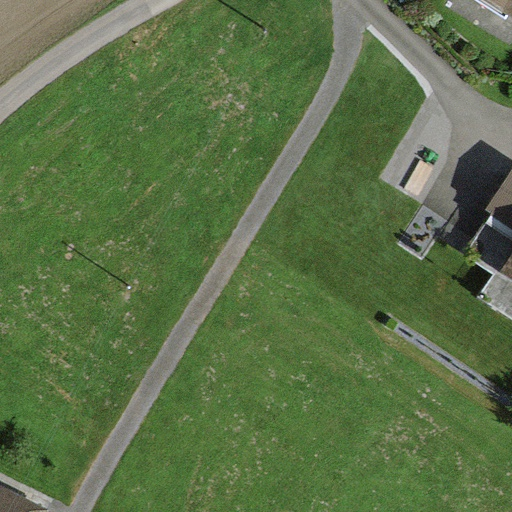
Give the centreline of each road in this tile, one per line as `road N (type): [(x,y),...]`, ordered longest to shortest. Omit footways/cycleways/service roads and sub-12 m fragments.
road 1 (track): [(70,511),(318,110),(346,0)]
road 2 (track): [(0,97),(167,0)]
road 3 (track): [(361,0),(493,131)]
